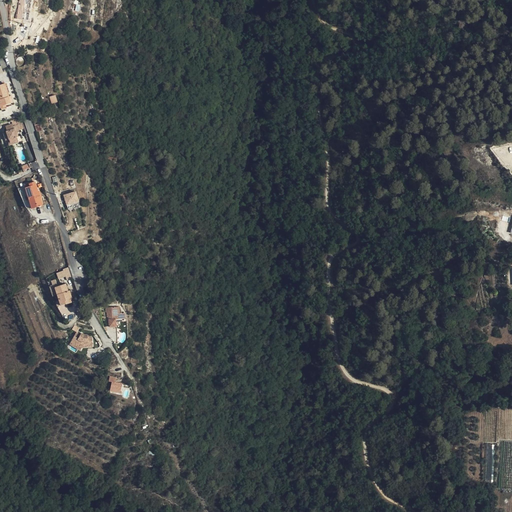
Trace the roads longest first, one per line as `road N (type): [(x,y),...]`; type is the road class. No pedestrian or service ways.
road 1 (track): [(414,511),(386,495),(367,463),(365,432),(389,411),(391,397),(342,369),(333,326),(328,260),(362,238),(330,203),(317,76),(321,62),(358,45),(320,18),(316,0)]
road 2 (residential): [(0,0),(13,70),(82,294),(158,420)]
